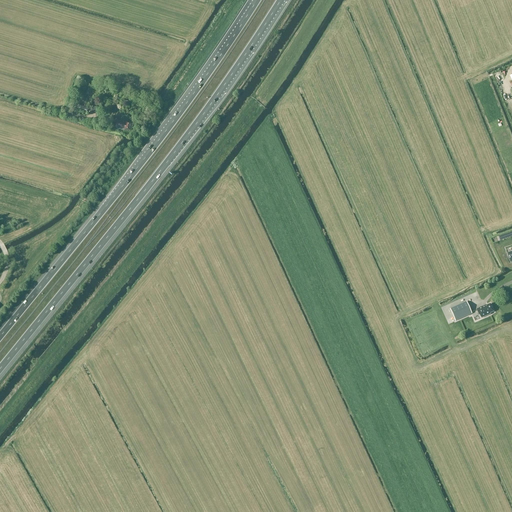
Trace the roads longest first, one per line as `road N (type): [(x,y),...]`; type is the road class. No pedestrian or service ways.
road 1 (motorway): [(0,367),(163,166),(280,0)]
road 2 (motorway): [(256,0),(157,142),(0,336)]
